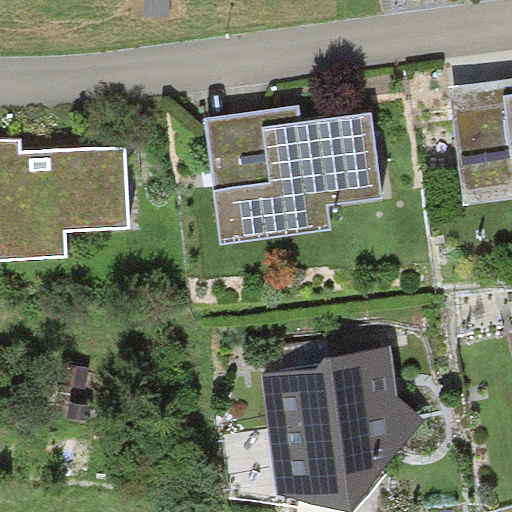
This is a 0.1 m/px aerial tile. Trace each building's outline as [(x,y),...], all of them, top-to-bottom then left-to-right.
[(511,80),(451,88),(463,187),(511,181),(511,80)] [(293,104),(208,114),(222,226),(319,214),(317,194),(372,188),(362,108),(295,116),(293,104)] [(0,239),(62,234),(59,209),(123,203),(117,137),(12,140),(13,130),(0,129),(0,239)] [(256,369),(272,485),(344,492),(413,415),(382,379),(384,342),(321,341),(314,352),(256,369)] [(174,488),(177,362),(76,360),(73,486),(174,488)]
